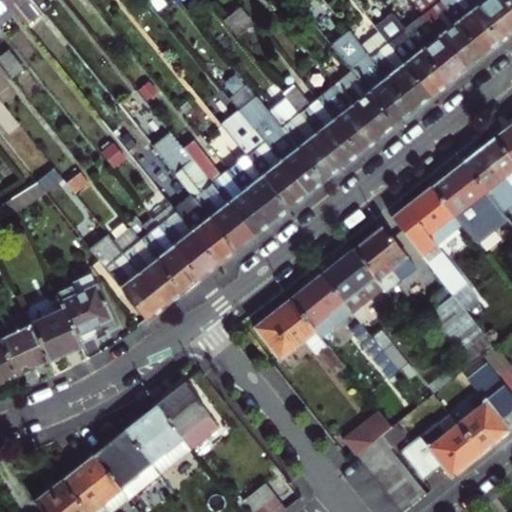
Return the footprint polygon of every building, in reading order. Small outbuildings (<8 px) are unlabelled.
[(0,0),(0,24),(14,13),(15,12),(5,0),(0,0)] [(33,0),(5,0),(15,12),(25,24),(42,11),(36,3),(33,0)] [(408,0),(422,16),(463,68),(474,59),(481,53),(438,0),(437,0),(429,7),(423,0),(408,0)] [(467,0),(438,0),(481,53),(491,46),(499,39),(467,0)] [(467,0),(499,39),(511,29),(511,28),(511,10),(503,0),(467,0)] [(511,0),(503,0),(511,10),(511,0)] [(374,27),(377,31),(429,95),(438,88),(447,81),(405,30),(392,13),(374,27)] [(422,16),(405,30),(447,81),(456,74),(463,68),(422,16)] [(352,72),(394,123),(403,116),(410,109),(359,46),(347,31),(330,44),(352,72)] [(377,31),(359,46),(410,109),(421,101),(429,95),(377,31)] [(8,50),(0,56),(0,60),(14,77),(24,70),(8,50)] [(352,72),(334,86),(376,137),(385,130),(394,123),(352,72)] [(334,86),(317,100),(358,151),(367,144),(376,137),(334,86)] [(285,96),(288,100),(341,165),(350,158),(358,151),(317,100),(310,105),(295,88),(285,96)] [(240,113),(305,193),(314,186),(323,179),(271,114),(257,99),(240,113)] [(271,114),(323,179),(332,172),(341,165),(288,100),(271,114)] [(223,128),(246,156),(287,208),(297,200),(305,193),(240,113),(223,128)] [(492,141),(511,166),(511,124),(507,129),(492,141)] [(193,198),(234,249),(244,242),(252,236),(183,149),(170,133),(152,147),(193,198)] [(192,141),(183,149),(252,236),(261,229),(269,223),(227,170),(220,175),(192,141)] [(511,166),(492,141),(476,154),(460,167),(490,205),(496,212),(511,199),(511,166)] [(227,170),(269,223),(277,216),(287,208),(246,156),(227,170)] [(490,205),(460,167),(447,177),(431,190),(454,218),(459,224),(474,242),(502,219),(496,212),(490,205)] [(11,202),(16,212),(43,191),(35,180),(11,202)] [(454,218),(431,190),(413,205),(391,223),(450,296),(463,286),(431,246),(459,224),(454,218)] [(193,198),(175,210),(218,263),(226,256),(234,249),(193,198)] [(0,221),(16,212),(11,202),(0,208),(0,221)] [(175,210),(157,224),(200,277),(210,269),(218,263),(175,210)] [(130,226),(183,291),(191,285),(200,277),(157,224),(153,219),(145,225),(140,218),(130,226)] [(130,226),(112,240),(165,305),(175,297),(183,291),(130,226)] [(364,245),(353,254),(385,294),(413,273),(380,232),(364,245)] [(107,233),(89,248),(146,320),(157,311),(165,305),(112,240),(107,233)] [(353,320),(385,294),(353,254),(339,265),(321,279),(353,320)] [(304,293),(292,303),(324,343),(353,320),(321,279),(304,293)] [(63,314),(78,344),(95,336),(92,329),(98,326),(110,320),(94,286),(77,295),(73,287),(55,296),(63,314)] [(463,286),(450,296),(450,297),(460,309),(473,299),(463,286)] [(459,352),(481,335),(460,309),(450,297),(428,314),(459,352)] [(334,377),(344,369),(324,343),(292,303),(275,317),(256,333),(279,363),(307,342),(334,377)] [(63,314),(33,329),(49,363),(66,355),(79,348),(78,344),(63,314)] [(49,363),(33,329),(0,345),(0,346),(15,379),(33,371),(49,363)] [(481,335),(459,352),(466,361),(488,343),(481,335)] [(387,378),(408,361),(390,338),(369,354),(387,378)] [(498,340),(480,355),(501,382),(511,395),(511,356),(511,357),(498,340)] [(15,379),(0,346),(0,385),(1,385),(15,379)] [(480,355),(460,371),(482,397),(451,421),(476,452),(507,428),(498,418),(511,406),(511,395),(501,382),(480,355)] [(155,408),(190,451),(216,430),(181,387),(167,399),(155,408)] [(122,434),(157,477),(190,451),(155,408),(138,422),(122,434)] [(355,456),(358,453),(382,434),(391,427),(378,411),(343,439),(355,456)] [(476,452),(451,421),(443,411),(398,447),(423,478),(441,464),(449,474),(476,452)] [(391,427),(382,434),(390,444),(392,446),(407,434),(397,421),(391,427)] [(90,460),(125,503),(157,477),(122,434),(104,449),(90,460)] [(358,453),(366,463),(390,444),(382,434),(358,453)] [(366,463),(375,474),(399,455),(392,446),(390,444),(366,463)] [(375,474),(384,486),(408,467),(399,455),(375,474)] [(59,485),(81,511),(95,511),(100,509),(102,511),(121,511),(128,506),(125,503),(90,460),(74,473),(59,485)] [(408,467),(384,486),(394,498),(418,479),(408,467)] [(418,479),(394,498),(404,510),(428,491),(418,479)] [(81,511),(59,485),(42,499),(32,507),(36,511),(81,511)] [(238,511),(256,511),(272,500),(263,488),(236,509),(238,511)] [(282,511),(272,500),(256,511),(282,511)]
